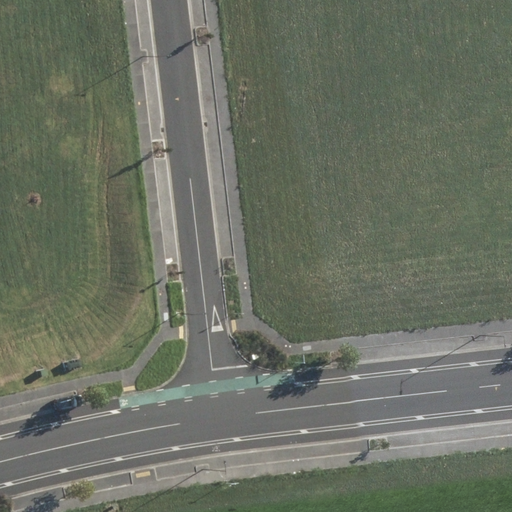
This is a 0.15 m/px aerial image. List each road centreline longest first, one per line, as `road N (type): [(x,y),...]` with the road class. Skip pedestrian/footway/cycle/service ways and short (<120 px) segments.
road 1 (residential): [(160,0),(210,411)]
road 2 (residential): [(210,411),(511,376)]
road 3 (residential): [(0,457),(210,411)]
